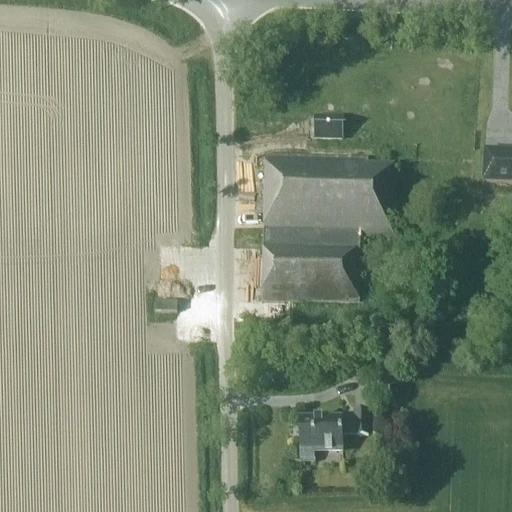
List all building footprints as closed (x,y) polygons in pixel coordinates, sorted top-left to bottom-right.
[(341,141),(342,119),(315,118),(315,140),(341,141)] [(511,153),(484,152),(483,184),(511,185),(511,153)] [(359,305),(360,273),(360,239),(392,240),(395,167),(368,166),(368,159),(265,157),(261,303),(359,305)] [(177,315),(177,304),(154,304),(154,314),(177,315)] [(403,386),(403,374),(375,372),(374,384),(403,386)] [(342,438),(368,437),(367,412),(354,412),(354,421),(299,423),(300,464),(313,463),(313,452),(342,451),(342,438)]
